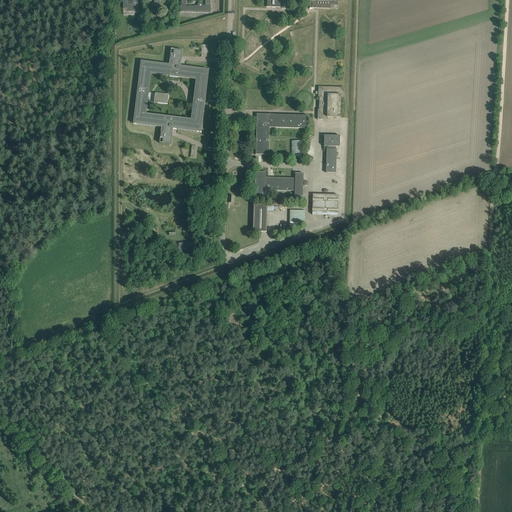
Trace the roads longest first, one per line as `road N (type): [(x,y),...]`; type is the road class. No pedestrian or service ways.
road 1 (track): [(476,511),(494,176)]
road 2 (track): [(494,176),(506,0)]
